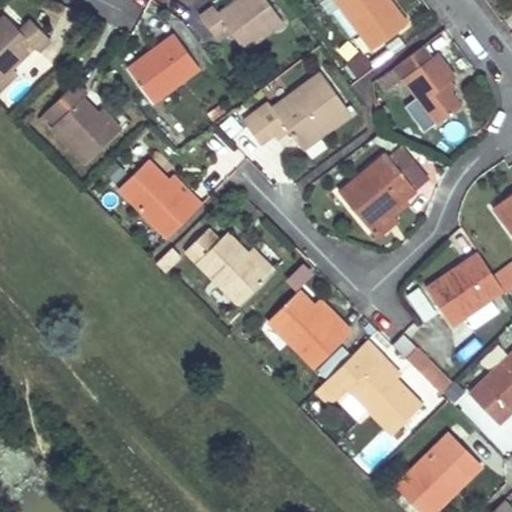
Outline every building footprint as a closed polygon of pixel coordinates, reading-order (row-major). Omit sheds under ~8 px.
[(214,6),(201,17),(218,40),(231,31),(244,49),(282,20),(267,0),(237,0),(219,13),(214,6)] [(388,0),(336,0),(372,49),(406,25),(388,0)] [(5,16),(0,21),(0,79),(13,67),(35,46),(40,51),(51,39),(32,19),(21,31),(5,16)] [(175,34),(128,67),(152,101),(200,67),(175,34)] [(423,45),(394,67),(437,125),(462,105),(447,85),(455,78),(436,53),(431,57),(423,45)] [(351,76),(371,67),(364,51),(344,60),(351,76)] [(13,67),(0,79),(0,90),(17,72),(13,67)] [(270,103),(244,121),(261,143),(273,134),(277,139),(289,130),(302,149),(351,112),(322,73),(273,108),(270,103)] [(75,83),(45,112),(55,123),(52,126),(87,162),(120,128),(101,109),(99,112),(83,96),(86,93),(75,83)] [(385,154),(338,192),(368,227),(414,190),(385,154)] [(149,159),(119,189),(167,237),(201,204),(192,194),(187,197),(169,179),(149,159)] [(174,175),(169,179),(187,197),(192,194),(174,175)] [(511,192),(493,208),(511,232),(511,192)] [(207,229),(187,250),(240,304),(268,275),(245,252),(227,234),(219,240),(207,229)] [(251,248),(245,252),(268,275),(273,269),(251,248)] [(446,273),(426,286),(452,325),(504,290),(477,252),(464,261),(467,264),(449,277),(446,273)] [(302,286),(309,265),(294,260),(287,280),(302,286)] [(464,261),(446,273),(449,277),(467,264),(464,261)] [(299,291),(268,320),(316,367),(351,331),(337,318),(332,323),(314,305),(299,291)] [(319,300),(314,305),(332,323),(337,318),(319,300)] [(438,393),(451,382),(407,331),(394,342),(438,393)] [(363,345),(324,383),(339,398),(348,390),(392,435),(423,404),(363,345)] [(511,352),(480,383),(509,412),(511,408),(511,352)] [(511,421),(499,439),(511,448),(511,421)] [(372,472),(400,444),(385,430),(358,457),(372,472)] [(449,435),(398,487),(422,511),(432,511),(468,476),(462,472),(474,460),(449,435)] [(474,460),(462,472),(468,476),(479,465),(474,460)] [(511,511),(502,501),(491,511),(511,511)]
